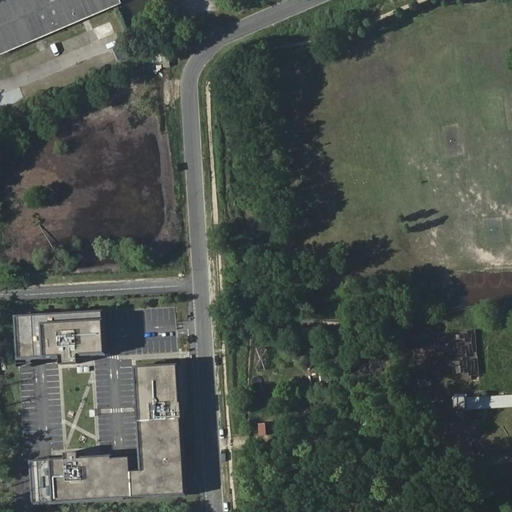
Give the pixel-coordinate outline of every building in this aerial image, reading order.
[(11,0),(0,5),(0,51),(2,56),(115,8),(111,0),(11,0)] [(174,88),(128,91),(135,198),(177,195),(174,88)] [(106,334),(105,312),(17,317),(20,359),(34,358),(40,358),(62,357),(62,365),(81,364),(81,356),(108,354),(106,334)] [(34,367),(34,358),(20,359),(20,368),(34,367)] [(186,476),(183,419),(184,419),(183,403),(182,403),(180,365),(136,368),(142,467),(143,471),(133,472),(132,457),(122,458),(114,459),(114,457),(81,458),(80,452),(66,453),(67,459),(48,460),(32,461),(34,484),(35,504),(188,495),(186,476)] [(465,396),(453,396),(453,409),(465,410),(465,396)] [(446,435),(437,436),(438,446),(447,445),(446,435)] [(139,467),(139,457),(132,457),(133,472),(143,471),(142,467),(139,467)]
